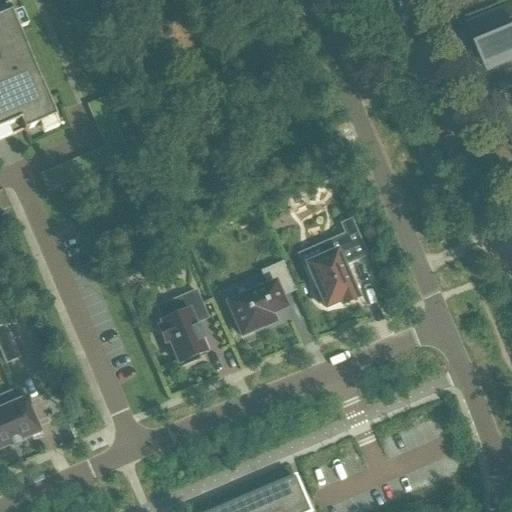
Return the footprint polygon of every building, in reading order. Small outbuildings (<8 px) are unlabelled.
[(477,45),(488,71),(511,61),(511,6),(511,7),(489,16),(494,30),(483,35),(474,38),(477,45)] [(56,119),(11,13),(0,17),(0,137),(1,137),(13,132),(15,137),(56,119)] [(511,148),(511,108),(510,105),(496,111),(511,148)] [(343,305),(358,299),(344,267),(368,256),(352,220),(340,225),(345,235),(319,247),(324,258),(307,265),(318,289),(314,291),(321,305),(324,303),(327,309),(342,302),(343,305)] [(261,330),(275,324),(271,316),(287,309),(281,298),(296,292),(283,263),(261,272),(267,287),(227,305),(242,338),(261,329),(261,330)] [(182,298),(188,312),(162,323),(163,327),(159,328),(165,344),(170,342),(179,364),(181,368),(200,361),(198,356),(207,353),(202,341),(204,340),(199,327),(196,328),(195,325),(208,319),(196,292),(182,298)] [(3,322),(0,323),(0,347),(7,364),(19,359),(3,322)] [(0,450),(10,446),(11,448),(22,443),(21,441),(40,433),(26,400),(0,410),(0,450)] [(308,511),(294,479),(215,511),(308,511)]
